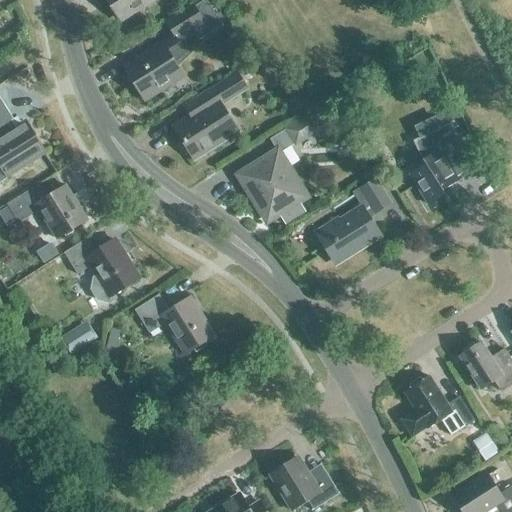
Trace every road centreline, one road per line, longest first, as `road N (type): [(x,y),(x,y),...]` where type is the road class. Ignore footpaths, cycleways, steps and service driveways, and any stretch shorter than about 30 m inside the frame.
road 1 (unclassified): [(314,320),(111,143),(81,81),(61,0)]
road 2 (residential): [(314,320),(456,232),(484,236),(501,259),(502,297)]
road 3 (residential): [(206,482),(363,390)]
road 4 (residential): [(363,390),(502,297)]
road 5 (unclassified): [(417,511),(363,390)]
